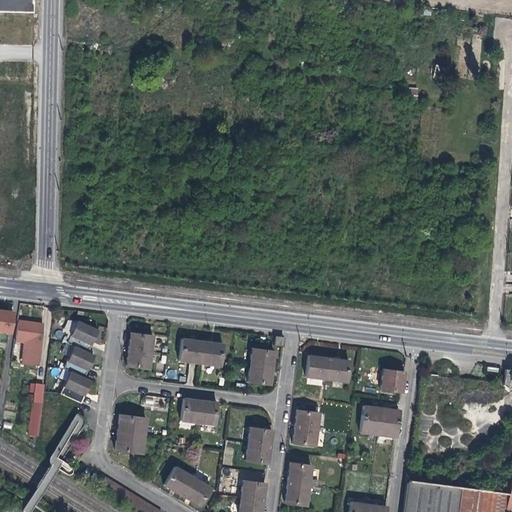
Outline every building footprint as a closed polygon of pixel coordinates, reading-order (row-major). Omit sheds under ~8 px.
[(0,0),(0,9),(30,10),(30,0),(0,0)] [(0,331),(9,332),(12,311),(0,309),(0,331)] [(43,324),(38,323),(30,322),(18,321),(16,339),(22,340),(23,354),(23,364),(37,365),(43,324)] [(69,346),(76,349),(85,353),(89,345),(93,347),(96,341),(100,333),(80,322),(69,346)] [(147,368),(149,352),(152,335),(130,332),(129,338),(127,357),(126,365),(147,368)] [(283,346),(284,337),(276,336),(275,345),(283,346)] [(179,360),(199,362),(219,365),(222,344),(214,343),(192,340),(181,339),(179,360)] [(269,375),(270,367),(271,360),(272,351),(251,348),(249,364),(247,381),(268,384),(269,375)] [(65,370),(71,373),(80,378),(83,371),(88,373),(91,366),(95,358),(89,355),(85,353),(76,349),(65,370)] [(338,359),(327,358),(319,357),(307,355),(305,376),(345,381),(347,360),(338,359)] [(402,377),(403,372),(381,370),(379,388),(400,391),(402,377)] [(60,395),(77,403),(80,396),(84,398),(86,393),(91,383),(84,380),(80,378),(71,373),(60,395)] [(31,402),(40,403),(42,384),(33,383),(31,402)] [(215,403),(199,401),(183,399),(180,420),(213,424),(215,403)] [(31,402),(27,435),(37,437),(41,403),(40,403),(31,402)] [(398,410),(380,408),(363,406),(360,432),(394,437),(395,431),(397,419),(398,410)] [(313,445),(315,429),(317,413),(296,410),(295,421),(293,434),(292,442),(313,445)] [(140,453),(143,435),(145,418),(119,415),(117,426),(115,443),(114,450),(140,453)] [(267,454),(268,446),(269,436),(270,429),(248,427),(244,459),(266,462),(267,454)] [(287,476),(287,483),(286,490),(284,502),(305,505),(310,465),(289,462),(287,476)] [(170,489),(181,496),(188,500),(197,506),(209,487),(174,466),(163,485),(170,489)] [(93,486),(136,511),(160,511),(100,475),(93,486)] [(259,511),(260,511),(261,498),(263,483),(242,480),(237,511),(259,511)] [(511,511),(511,487),(511,493),(406,482),(402,511),(511,511)] [(384,511),(385,507),(367,505),(351,503),(349,511),(384,511)]
